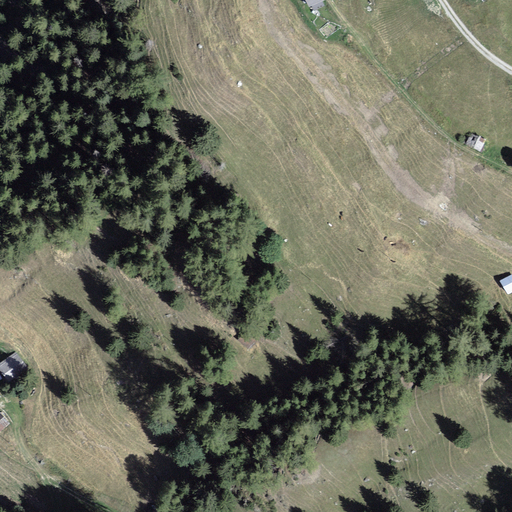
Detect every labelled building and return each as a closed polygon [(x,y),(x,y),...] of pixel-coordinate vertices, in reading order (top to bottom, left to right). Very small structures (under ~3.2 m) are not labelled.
[(302,0),(307,9),(324,2),(322,0),(302,0)] [(469,132),(464,143),(478,150),(484,139),(469,132)] [(511,277),(501,283),(508,297),(511,295),(511,277)] [(246,338),(238,345),(246,353),(253,346),(246,338)] [(16,352),(0,362),(0,378),(5,386),(28,372),(16,352)]
